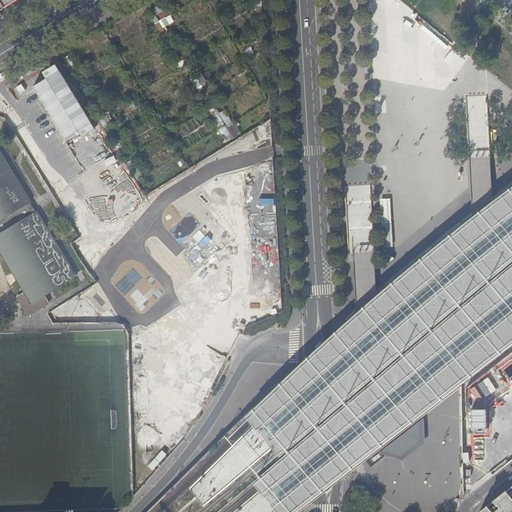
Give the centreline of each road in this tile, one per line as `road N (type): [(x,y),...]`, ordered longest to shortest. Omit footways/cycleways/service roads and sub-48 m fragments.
road 1 (tertiary): [(319,335),(299,0)]
road 2 (residential): [(131,511),(183,454),(248,352),(319,335)]
road 3 (tertiary): [(330,511),(319,335)]
